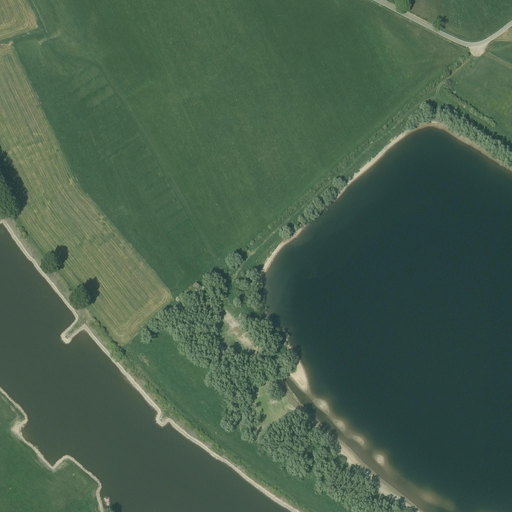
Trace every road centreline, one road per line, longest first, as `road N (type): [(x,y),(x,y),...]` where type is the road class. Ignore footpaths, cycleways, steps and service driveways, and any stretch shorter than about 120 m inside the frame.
road 1 (track): [(247,256),(429,95),(511,150)]
road 2 (tertiary): [(375,0),(461,44),(485,43),(511,23)]
